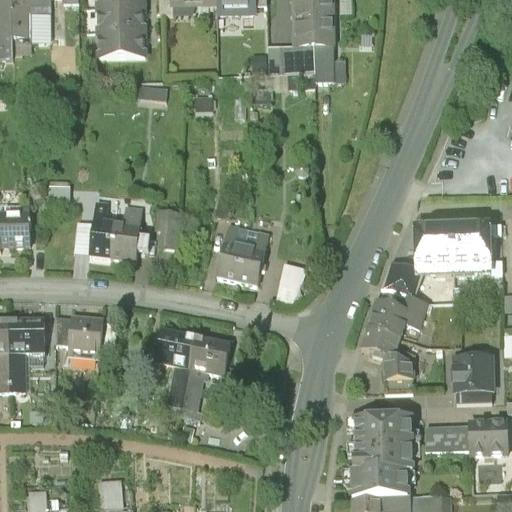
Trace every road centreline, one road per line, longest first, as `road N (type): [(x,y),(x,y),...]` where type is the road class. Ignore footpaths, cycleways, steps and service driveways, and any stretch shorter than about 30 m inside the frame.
road 1 (residential): [(329,337),(211,308),(80,292),(0,296)]
road 2 (tertiary): [(431,97),(390,209),(329,337)]
road 3 (tertiary): [(329,337),(308,412),(296,511)]
